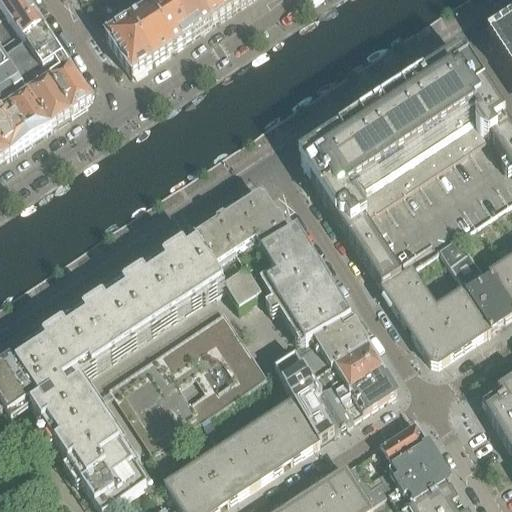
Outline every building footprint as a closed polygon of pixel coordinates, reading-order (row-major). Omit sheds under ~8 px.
[(45,39),(19,0),(14,0),(0,9),(0,14),(6,24),(18,43),(24,52),(45,39)] [(211,31),(190,0),(171,0),(167,3),(193,44),(211,32),(211,31)] [(232,18),(220,0),(190,0),(211,31),(232,18)] [(253,4),(250,0),(220,0),(232,18),(253,4)] [(193,44),(167,3),(148,15),(159,32),(174,56),(175,56),(193,44)] [(43,81),(24,52),(18,43),(2,54),(0,50),(0,28),(6,24),(0,14),(0,59),(51,137),(72,122),(49,89),(37,97),(31,89),(43,81)] [(174,56),(159,32),(148,15),(123,32),(149,72),(174,56)] [(149,72),(123,32),(106,43),(131,82),(132,83),(149,72)] [(511,34),(488,50),(511,85),(511,34)] [(69,75),(45,39),(24,52),(43,81),(54,73),(60,81),(69,75)] [(51,137),(0,59),(0,101),(32,150),(51,137)] [(303,175),(303,176),(304,177),(311,188),(310,188),(329,217),(343,239),(374,286),(381,297),(402,284),(412,278),(440,259),(457,247),(496,221),(511,210),(511,137),(492,107),(475,81),(474,81),(466,70),(466,69),(465,69),(303,175)] [(69,75),(60,81),(49,89),(72,122),(87,112),(88,105),(89,105),(69,75)] [(32,150),(0,101),(0,149),(9,164),(10,163),(11,164),(32,150)] [(0,170),(9,164),(0,149),(0,170)] [(288,242),(266,209),(255,207),(196,246),(196,247),(225,296),(238,317),(261,302),(233,258),(253,245),(261,259),(288,242)] [(341,330),(348,326),(348,325),(349,324),(332,295),(326,284),(319,274),(297,238),(288,243),(288,242),(261,259),(276,283),(267,290),(293,333),(302,348),(305,346),(307,350),(341,330)] [(119,511),(146,494),(118,450),(77,388),(213,298),(215,302),(225,296),(196,247),(195,248),(194,247),(180,257),(0,375),(0,408),(7,418),(5,420),(11,430),(27,420),(31,426),(30,432),(43,452),(83,511),(119,511)] [(457,247),(440,259),(465,298),(492,338),(511,325),(511,316),(491,285),(487,288),(469,261),(467,262),(457,247)] [(511,265),(489,281),(491,285),(511,316),(511,265)] [(402,284),(381,297),(388,307),(411,342),(434,326),(440,335),(446,330),(436,315),(412,278),(402,284)] [(462,298),(436,315),(446,330),(464,357),(492,338),(465,298),(463,299),(462,298)] [(107,396),(151,463),(268,385),(224,319),(107,396)] [(318,384),(368,354),(351,326),(351,327),(349,324),(348,325),(348,326),(341,330),(307,350),(305,346),(302,348),(305,353),(313,349),(314,350),(295,362),(311,388),(318,384)] [(434,326),(411,342),(431,372),(438,374),(453,364),(464,357),(446,330),(440,335),(434,326)] [(385,382),(368,354),(318,384),(328,400),(332,397),(340,410),(385,382)] [(321,404),(311,388),(295,362),(274,376),(294,408),(320,452),(334,442),(314,409),(321,404)] [(352,430),(397,401),(385,382),(340,410),(352,430)] [(352,430),(340,410),(332,397),(328,400),(318,384),(311,388),(321,404),(314,409),(334,442),(352,430)] [(511,395),(509,392),(507,393),(506,392),(505,393),(506,394),(500,398),(499,397),(497,398),(503,406),(511,419),(511,395)] [(511,419),(503,406),(485,418),(511,462),(511,419)] [(320,452),(294,408),(228,452),(255,494),(273,482),(270,477),(306,453),(309,458),(320,452)] [(393,475),(427,452),(415,433),(397,445),(380,455),(393,475)] [(255,494),(228,452),(164,494),(176,511),(216,511),(234,500),(237,505),(255,494)] [(416,511),(450,491),(438,471),(427,452),(393,475),(398,484),(392,487),(398,497),(390,502),(389,503),(394,511),(416,511)] [(390,502),(381,489),(371,495),(368,490),(355,472),(346,478),(365,508),(366,507),(369,511),(374,511),(389,503),(390,502)] [(367,511),(365,508),(346,478),(301,508),(303,511),(367,511)] [(379,483),(368,490),(371,495),(381,489),(382,488),(379,483)] [(451,511),(452,511),(458,508),(450,495),(449,496),(447,493),(450,491),(416,511),(451,511)] [(148,504),(145,499),(138,504),(141,509),(148,504)]
